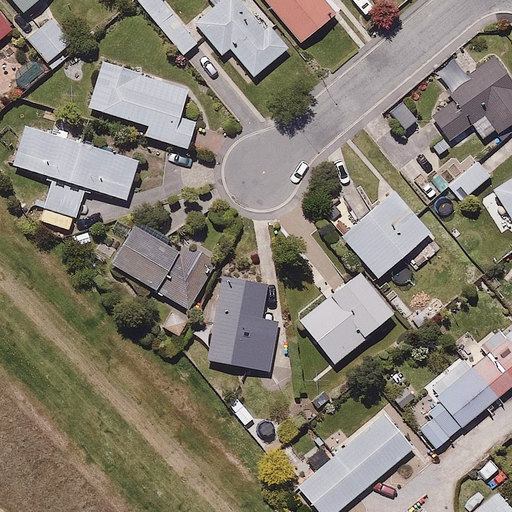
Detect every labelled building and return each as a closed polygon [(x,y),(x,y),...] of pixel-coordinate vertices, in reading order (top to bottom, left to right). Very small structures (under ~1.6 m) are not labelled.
[(79,35),(51,0),(12,0),(21,11),(14,16),(47,59),(79,35)] [(162,0),(140,0),(184,52),(198,40),(196,38),(202,33),(222,56),(229,49),(253,77),(289,46),(269,23),(264,28),(239,0),(215,0),(183,26),(162,0)] [(264,0),(300,42),(338,11),(328,0),(264,0)] [(0,34),(12,25),(0,8),(0,112),(2,111),(0,108),(0,34)] [(511,82),(494,55),(444,88),(451,100),(431,113),(448,139),(471,125),(479,137),(494,127),(496,130),(511,119),(511,82)] [(193,119),(180,115),(189,85),(99,60),(85,108),(146,124),(143,135),(186,147),(193,119)] [(79,219),(89,186),(126,198),(141,150),(25,114),(10,162),(51,175),(41,207),(79,219)] [(228,130),(196,128),(194,154),(226,156),(228,130)] [(440,184),(418,158),(405,168),(428,194),(440,184)] [(488,175),(474,159),(447,183),(461,199),(488,175)] [(511,175),(493,186),(511,222),(511,175)] [(337,233),(349,250),(353,247),(375,276),(431,233),(396,188),(337,233)] [(223,258),(189,235),(178,252),(165,243),(169,236),(140,217),(134,226),(130,224),(107,260),(188,312),(223,258)] [(330,364),(365,336),(362,332),(393,309),(360,267),(295,318),(330,364)] [(270,369),(279,319),(262,316),(268,281),(220,272),(205,357),(270,369)] [(511,315),(481,341),(475,335),(455,352),(468,367),(411,414),(438,447),(511,385),(511,315)] [(319,511),(333,511),(413,444),(381,407),(294,482),(319,511)] [(405,511),(403,510),(426,491),(408,470),(356,511),(405,511)] [(511,511),(511,509),(497,490),(469,511),(511,511)]
